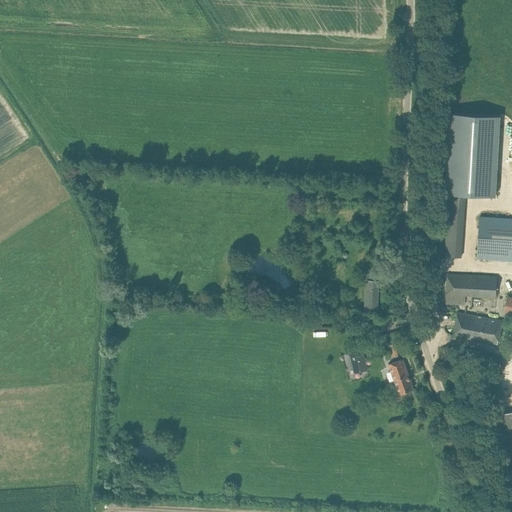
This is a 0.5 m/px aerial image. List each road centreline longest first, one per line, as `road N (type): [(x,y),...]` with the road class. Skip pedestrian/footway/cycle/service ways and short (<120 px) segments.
road 1 (unclassified): [(425,346),(402,262),(409,0)]
road 2 (unclassified): [(481,511),(425,346)]
